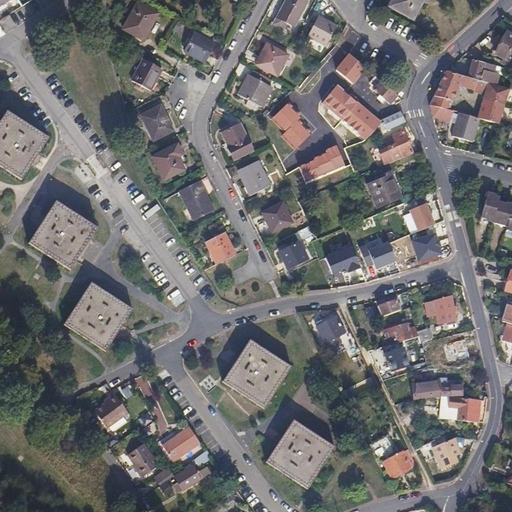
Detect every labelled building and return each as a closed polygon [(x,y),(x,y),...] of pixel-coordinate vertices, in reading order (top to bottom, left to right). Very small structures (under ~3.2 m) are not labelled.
[(304,0),(282,0),(274,16),(290,25),(304,0)] [(422,0),(393,0),(389,8),(412,21),(422,0)] [(157,12),(137,1),(120,30),(141,41),(157,12)] [(7,14),(0,18),(0,24),(4,31),(14,25),(7,14)] [(334,26),(317,17),(306,38),(323,47),(334,26)] [(211,42),(192,31),(181,50),(201,60),(211,42)] [(511,38),(505,34),(493,55),(511,64),(511,38)] [(261,49),(264,51),(257,64),(275,74),(287,53),(265,42),(261,49)] [(264,51),(261,49),(254,63),(257,64),(264,51)] [(348,55),(335,70),(342,77),(327,94),(306,77),(297,87),(325,110),(327,108),(353,130),(355,127),(363,134),(365,132),(369,136),(376,125),(379,123),(377,121),(341,91),(349,82),(351,84),(359,75),(374,88),(372,90),(378,96),(376,98),(380,102),(382,99),(388,104),(395,95),(348,55)] [(159,69),(141,58),(129,80),(148,90),(159,69)] [(493,66),(471,60),(465,78),(476,81),(488,84),(494,85),(497,75),(492,74),(493,66)] [(250,77),(247,76),(236,97),(244,101),(243,104),(254,110),(256,106),(259,108),(270,88),(266,85),(269,80),(253,71),(250,77)] [(465,78),(445,72),(429,105),(447,110),(457,87),(473,91),(476,81),(465,78)] [(488,84),(476,81),(473,91),(484,94),(488,84)] [(488,84),(484,94),(476,118),(479,119),(493,123),(498,124),(510,89),(507,89),(494,85),(488,84)] [(160,104),(140,113),(152,139),(172,129),(160,104)] [(429,105),(429,106),(432,118),(449,122),(451,111),(447,110),(429,105)] [(45,138),(5,112),(0,119),(0,166),(20,179),(45,138)] [(399,112),(384,119),(388,130),(404,123),(399,112)] [(476,118),(457,113),(451,136),(473,143),(479,119),(476,118)] [(239,125),(223,133),(229,148),(228,149),(233,161),(252,151),(239,125)] [(392,139),(385,142),(394,161),(411,153),(402,131),(391,136),(392,139)] [(387,148),(378,152),(383,165),(393,161),(394,161),(385,142),(384,142),(387,148)] [(176,143),(150,155),(161,178),(182,168),(179,161),(176,155),(180,153),(176,143)] [(255,157),(236,167),(249,194),(268,185),(255,157)] [(372,182),(365,185),(374,207),(397,197),(394,190),(391,183),(396,181),(392,172),(387,174),(387,173),(383,175),(381,171),(372,174),(374,178),(376,177),(377,180),(372,182)] [(197,181),(177,191),(190,218),(210,209),(197,181)] [(488,195),(486,202),(482,218),(493,222),(498,202),(500,198),(488,195)] [(281,202),(261,212),(270,232),(291,222),(281,202)] [(511,205),(498,202),(493,222),(493,223),(508,228),(511,214),(511,205)] [(97,230),(57,204),(30,245),(70,271),(97,230)] [(408,211),(415,236),(434,231),(427,206),(408,211)] [(221,231),(203,240),(213,263),(232,254),(221,231)] [(298,243),(277,252),(285,269),(306,259),(298,243)] [(375,273),(396,265),(388,245),(367,253),(375,273)] [(323,259),(329,280),(360,270),(353,249),(323,259)] [(95,287),(91,284),(64,326),(79,336),(93,293),(95,287)] [(95,287),(93,293),(79,336),(84,339),(97,300),(99,303),(102,292),(95,287)] [(99,303),(97,300),(84,339),(105,353),(132,311),(102,292),(99,303)] [(450,296),(420,304),(423,316),(432,314),(433,315),(435,315),(436,324),(454,321),(450,296)] [(395,300),(376,306),(380,317),(398,311),(395,300)] [(511,306),(506,305),(502,323),(511,325),(511,306)] [(371,306),(364,308),(368,320),(375,318),(371,306)] [(321,324),(316,327),(325,344),(330,341),(337,337),(343,334),(335,317),(328,321),(324,315),(318,318),(321,324)] [(404,324),(390,328),(394,343),(406,339),(416,336),(413,327),(406,329),(404,324)] [(472,330),(462,333),(464,341),(474,338),(472,330)] [(416,336),(406,339),(408,345),(417,342),(416,336)] [(337,337),(330,341),(333,346),(340,343),(337,337)] [(290,367),(249,342),(224,383),(265,409),(290,367)] [(435,377),(427,379),(429,396),(446,395),(446,397),(461,396),(460,387),(454,387),(454,382),(440,384),(440,383),(436,383),(435,377)] [(105,397),(106,399),(95,407),(107,424),(126,411),(113,392),(105,397)] [(447,408),(457,408),(456,420),(473,422),(475,401),(459,399),(459,398),(446,398),(447,408)] [(333,448),(292,422),(266,463),(306,489),(333,448)] [(173,440),(171,438),(161,446),(163,448),(191,429),(190,427),(173,440)] [(201,442),(191,429),(163,448),(174,462),(201,442)] [(380,446),(383,451),(374,456),(378,464),(383,462),(392,479),(411,469),(401,452),(397,454),(386,434),(367,444),(371,452),(380,446)] [(442,436),(430,444),(441,467),(456,461),(453,454),(457,452),(450,437),(442,436)] [(144,447),(127,459),(139,477),(156,465),(144,447)] [(191,466),(174,476),(177,481),(172,484),(178,493),(202,479),(197,471),(194,473),(191,466)] [(172,490),(167,478),(173,475),(169,467),(154,474),(163,494),(172,490)] [(226,493),(221,485),(205,496),(211,504),(226,493)] [(172,511),(179,507),(174,500),(164,508),(166,511),(172,511)]
